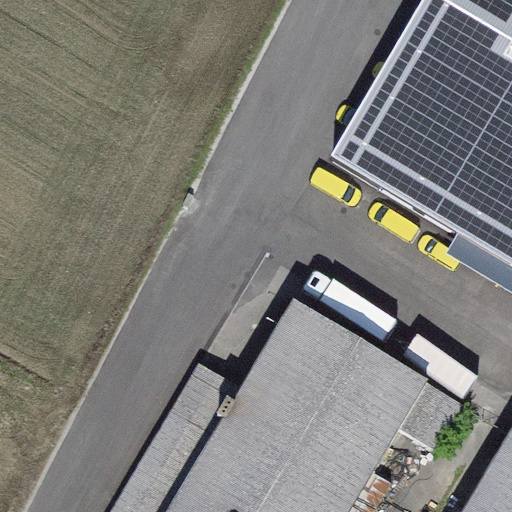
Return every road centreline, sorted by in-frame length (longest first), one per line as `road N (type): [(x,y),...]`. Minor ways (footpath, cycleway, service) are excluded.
road 1 (unclassified): [(47,511),(334,0)]
road 2 (unknown): [(511,297),(453,315),(403,305),(217,208)]
